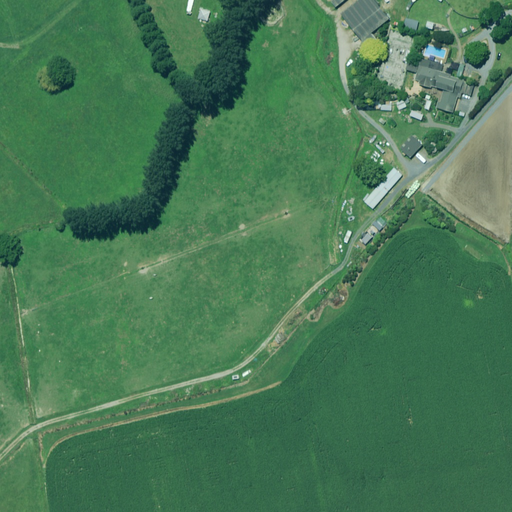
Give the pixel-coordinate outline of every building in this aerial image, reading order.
[(347,0),(335,0),(333,2),(337,8),(347,0)] [(391,20),(374,0),(361,0),(343,15),(369,48),(378,41),(373,34),(391,20)] [(436,24),(429,22),(427,28),(434,30),(436,24)] [(421,62),(411,58),(407,70),(418,73),(421,62)] [(449,74),(423,67),(421,74),(418,73),(416,81),(420,82),(419,85),(433,89),(433,87),(445,90),(441,103),(439,103),(438,109),(455,113),(459,98),(462,99),(466,83),(448,78),(449,74)] [(475,86),(466,83),(463,94),(472,97),(475,86)] [(405,101),(398,104),(401,110),(408,107),(405,101)] [(403,128),(400,124),(390,130),(394,135),(403,128)] [(423,146),(415,138),(403,151),(412,159),(423,146)] [(381,185),(390,192),(404,176),(395,169),(381,185)] [(390,192),(381,185),(366,202),(374,210),(390,192)]
